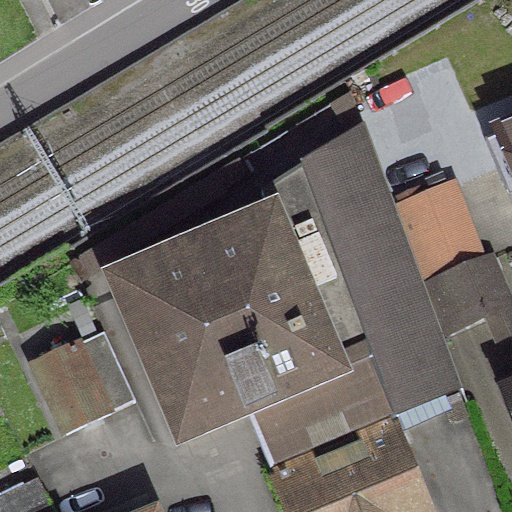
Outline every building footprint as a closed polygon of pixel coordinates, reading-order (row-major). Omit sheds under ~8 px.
[(511,131),(493,140),(511,185),(511,131)] [(175,444),(331,378),(354,434),(382,423),(453,389),(358,132),(256,197),(265,220),(108,287),(175,444)] [(445,190),(390,214),(418,289),(474,265),(445,190)] [(485,261),(474,265),(418,289),(435,335),(504,306),(485,261)] [(71,347),(29,367),(61,437),(130,405),(98,336),(71,349),(71,347)] [(511,380),(494,389),(511,431),(511,380)] [(418,431),(438,478),(467,467),(448,419),(418,431)] [(420,511),(390,437),(388,438),(382,423),(354,434),(266,470),(273,485),(271,486),(281,511),(420,511)] [(46,511),(31,481),(0,497),(0,511),(46,511)]
